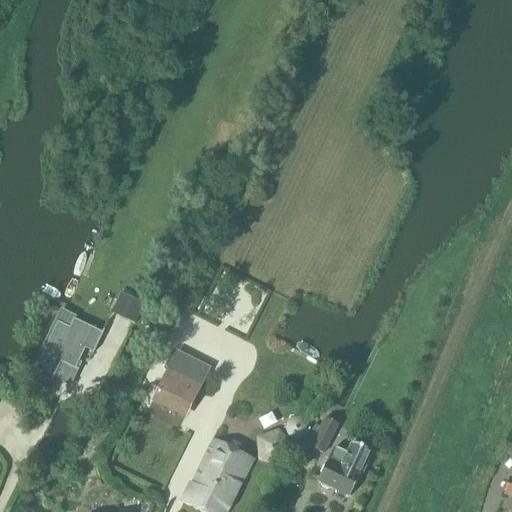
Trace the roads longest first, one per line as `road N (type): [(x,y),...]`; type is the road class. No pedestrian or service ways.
road 1 (track): [(511,209),(382,511)]
road 2 (unknown): [(169,511),(237,373),(232,335)]
